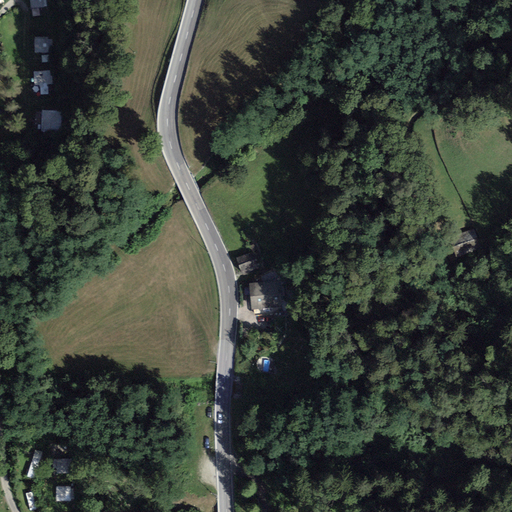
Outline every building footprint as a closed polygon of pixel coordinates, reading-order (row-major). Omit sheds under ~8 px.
[(7,15),(9,35),(23,34),(22,14),(7,15)] [(36,36),(36,51),(51,51),(51,36),(36,36)] [(35,69),(36,84),(54,83),(53,69),(35,69)] [(58,128),(58,109),(44,109),(44,128),(58,128)] [(478,229),(451,234),(455,255),(482,250),(478,229)] [(254,252),(236,259),(242,275),(261,267),(254,252)] [(280,281),(249,283),(251,309),(282,307),(280,281)] [(72,471),(72,457),(57,457),(57,472),(72,471)] [(60,487),(60,499),(75,499),(75,487),(60,487)]
